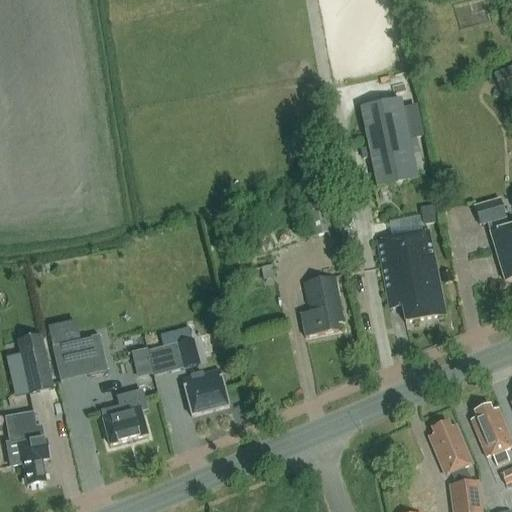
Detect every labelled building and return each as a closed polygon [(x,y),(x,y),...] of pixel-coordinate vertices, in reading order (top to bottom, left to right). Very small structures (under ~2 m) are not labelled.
[(500,95),(511,90),(511,71),(493,78),(500,95)] [(417,182),(401,103),(361,111),(377,190),(417,182)] [(299,139),(285,145),(292,160),(306,153),(299,139)] [(455,178),(455,171),(445,171),(446,179),(455,178)] [(331,235),(319,180),(301,184),(313,239),(331,235)] [(480,226),(487,224),(505,284),(511,281),(511,228),(507,230),(504,219),(499,203),(476,210),(480,226)] [(430,223),(443,222),(441,205),(428,207),(430,223)] [(445,318),(429,233),(377,243),(389,311),(402,309),(405,325),(445,318)] [(273,270),(261,272),(264,285),(275,282),(273,270)] [(449,275),(441,277),(443,288),(452,287),(449,275)] [(303,286),(308,307),(309,307),(310,315),(301,317),(305,340),(339,333),(337,325),(343,324),(334,280),(303,286)] [(190,330),(160,338),(164,350),(170,374),(199,367),(193,343),(190,330)] [(97,339),(79,344),(87,378),(106,374),(97,339)] [(42,340),(18,345),(28,397),(53,392),(42,340)] [(183,383),(192,418),(228,409),(219,374),(183,383)] [(143,392),(125,397),(116,399),(119,409),(101,414),(103,423),(103,424),(110,448),(147,438),(141,415),(148,413),(143,392)] [(510,464),(505,453),(511,450),(511,445),(498,411),(492,414),(489,407),(474,414),(476,420),(471,422),(487,461),(492,458),(497,469),(510,464)] [(36,430),(33,416),(11,420),(14,434),(8,435),(10,445),(6,445),(10,471),(19,469),(19,467),(23,467),(27,489),(46,486),(42,463),(49,462),(46,444),(44,444),(41,429),(36,430)] [(473,486),(463,471),(472,467),(456,429),(450,431),(448,425),(432,432),(435,438),(429,440),(445,478),(451,476),(457,488),(450,489),(453,511),(481,511),(478,485),(473,486)] [(511,473),(500,479),(505,490),(511,486),(511,473)]
